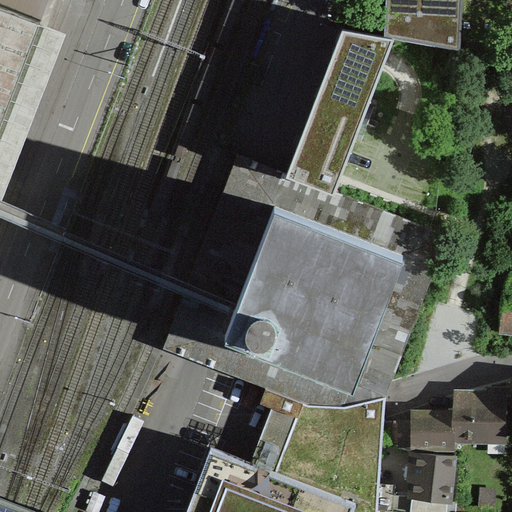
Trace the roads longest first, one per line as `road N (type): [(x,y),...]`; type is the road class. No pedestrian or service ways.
road 1 (unclassified): [(119,0),(0,309)]
road 2 (residential): [(311,0),(263,155)]
